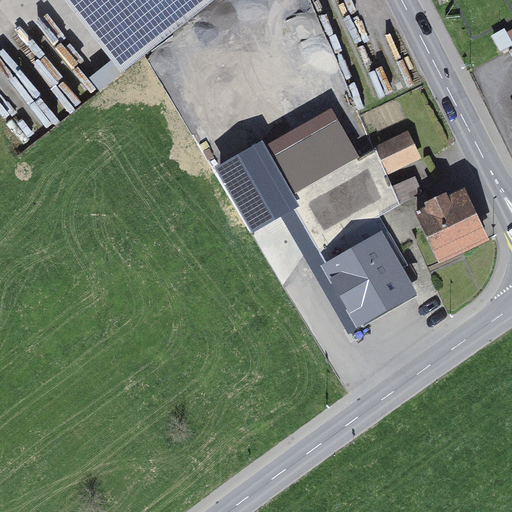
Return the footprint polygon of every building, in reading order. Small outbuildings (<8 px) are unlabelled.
[(59,0),(126,82),(224,0),(59,0)] [(511,24),(495,36),(511,61),(511,24)] [(337,127),(261,170),(310,257),(386,213),(337,127)] [(407,136),(379,149),(392,177),(420,164),(407,136)] [(400,198),(420,193),(417,178),(396,182),(400,198)] [(464,193),(420,214),(446,268),(490,247),(464,193)] [(323,275),(360,333),(427,290),(390,232),(323,275)]
